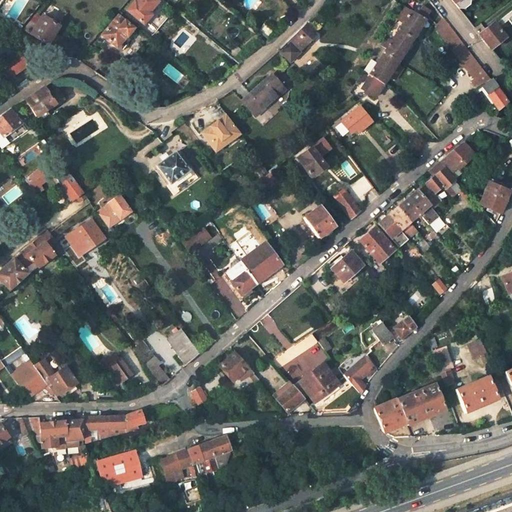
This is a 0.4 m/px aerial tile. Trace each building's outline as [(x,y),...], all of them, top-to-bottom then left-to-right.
[(145,15),(156,3),(152,0),(134,0),(125,11),(142,26),(148,18),(145,15)] [(450,0),(457,8),(463,10),(471,5),(471,1),(469,0),(450,0)] [(404,5),(379,43),(386,47),(410,10),(404,5)] [(375,97),(383,85),(398,61),(430,11),(422,6),(417,14),(410,10),(386,47),(375,64),(370,60),(355,83),(375,97)] [(494,25),(480,37),(492,53),(507,41),(508,43),(511,39),(511,12),(495,26),(494,25)] [(47,46),(58,28),(42,17),(36,26),(30,21),(23,30),(47,46)] [(117,17),(100,37),(114,49),(115,49),(120,52),(126,45),(122,42),(132,30),(117,17)] [(276,32),(265,23),(258,32),(268,40),(276,32)] [(288,64),(313,40),(309,36),(312,33),(304,25),(291,39),(277,52),(288,64)] [(507,103),(449,27),(442,32),(440,30),(437,32),(497,110),(507,103)] [(249,56),(237,47),(229,56),(238,64),(249,56)] [(94,72),(105,62),(93,54),(82,64),(94,72)] [(230,72),(220,59),(210,66),(221,79),(230,72)] [(334,80),(325,70),(319,76),(328,86),(334,80)] [(10,85),(17,78),(10,71),(3,77),(10,85)] [(271,76),(240,102),(254,118),(284,92),(271,76)] [(44,88),(25,101),(36,118),(54,106),(55,107),(64,101),(57,90),(48,96),(44,88)] [(358,108),(340,122),(347,132),(356,125),(360,130),(370,123),(358,108)] [(27,132),(10,111),(0,117),(0,133),(9,145),(27,132)] [(226,115),(212,125),(215,128),(228,119),(226,115)] [(228,119),(215,128),(212,125),(204,132),(201,134),(213,151),(225,142),(226,144),(239,134),(228,119)] [(319,139),(329,132),(326,128),(316,135),(319,139)] [(450,175),(471,156),(460,143),(438,162),(450,175)] [(293,158),(308,176),(313,172),(313,174),(323,167),(308,147),(293,158)] [(157,168),(170,185),(188,172),(174,154),(157,168)] [(80,190),(56,155),(51,159),(54,164),(48,168),(69,197),(80,190)] [(433,178),(442,188),(445,191),(455,183),(443,169),(433,178)] [(263,186),(272,179),(267,173),(259,180),(263,186)] [(34,178),(27,183),(37,195),(43,190),(34,178)] [(433,178),(417,191),(426,201),(442,188),(433,178)] [(508,192),(488,183),(478,205),(499,214),(508,192)] [(359,212),(341,189),(331,196),(350,220),(359,212)] [(88,200),(80,190),(69,197),(77,209),(88,200)] [(127,208),(116,193),(101,204),(104,208),(97,213),(108,230),(125,218),(123,215),(125,213),(124,211),(127,208)] [(406,201),(419,215),(421,213),(431,225),(440,218),(430,206),(428,207),(416,193),(406,201)] [(56,205),(47,194),(41,199),(50,210),(56,205)] [(419,215),(406,201),(396,209),(408,224),(419,215)] [(332,227),(317,207),(302,219),(316,239),(332,227)] [(386,218),(399,232),(408,224),(396,209),(386,218)] [(376,227),(388,241),(399,232),(386,218),(376,227)] [(87,220),(66,235),(78,252),(99,236),(87,220)] [(188,253),(207,238),(198,227),(179,241),(188,253)] [(62,249),(49,232),(48,230),(34,241),(17,256),(26,268),(33,264),(36,268),(53,257),(52,256),(52,255),(54,253),(54,254),(62,249)] [(358,242),(378,266),(392,253),(373,230),(358,242)] [(238,262),(255,285),(272,273),(256,250),(238,262)] [(348,253),(328,269),(341,284),(360,268),(348,253)] [(14,258),(0,270),(0,280),(8,291),(27,274),(14,258)] [(228,269),(234,278),(229,282),(240,296),(255,285),(238,262),(228,269)] [(511,292),(511,270),(500,276),(507,295),(511,292)] [(475,312),(485,308),(480,294),(469,299),(475,312)] [(408,317),(394,328),(400,337),(415,326),(408,317)] [(379,322),(368,330),(379,346),(390,338),(379,322)] [(198,354),(180,329),(166,339),(185,366),(198,354)] [(477,339),(467,344),(472,359),(479,356),(484,368),(491,366),(486,353),(484,354),(477,339)] [(335,356),(326,344),(321,347),(330,359),(335,356)] [(453,368),(445,346),(432,351),(440,373),(453,368)] [(0,348),(0,361),(2,365),(9,360),(1,348),(0,348)] [(219,365),(232,380),(243,371),(245,373),(248,370),(234,352),(219,365)] [(375,369),(363,357),(343,375),(358,396),(365,387),(359,381),(365,375),(366,376),(375,369)] [(169,380),(158,365),(160,364),(156,358),(144,366),(160,387),(169,380)] [(119,360),(105,370),(117,386),(130,376),(119,360)] [(76,383),(66,368),(52,378),(50,376),(53,374),(45,361),(35,368),(40,375),(48,387),(56,397),(76,383)] [(337,384),(321,364),(298,382),(314,402),(337,384)] [(511,368),(503,372),(511,393),(511,368)] [(444,387),(453,384),(449,371),(440,375),(444,387)] [(248,385),(256,379),(252,373),(243,379),(248,385)] [(34,379),(43,391),(48,387),(40,375),(34,379)] [(495,399),(485,376),(453,389),(463,412),(495,399)] [(271,395),(287,413),(304,398),(288,381),(271,395)] [(444,410),(433,383),(396,399),(406,424),(407,426),(444,410)] [(206,400),(199,387),(191,391),(198,404),(206,400)] [(373,410),(384,432),(406,424),(396,399),(375,407),(373,410)] [(135,426),(144,423),(139,412),(124,417),(128,432),(137,429),(135,426)] [(95,441),(128,432),(124,417),(84,418),(84,444),(89,442),(89,431),(95,431),(95,441)] [(15,419),(22,436),(32,433),(27,419),(15,419)] [(32,433),(35,440),(40,439),(42,450),(56,448),(55,440),(62,439),(60,422),(39,425),(38,419),(27,419),(32,433)] [(82,440),(81,420),(60,422),(62,439),(63,442),(82,440)] [(340,428),(341,453),(363,452),(362,426),(340,428)] [(213,457),(229,451),(224,437),(208,443),(213,457)] [(213,457),(208,443),(197,447),(206,472),(211,486),(220,474),(213,457)] [(206,472),(197,447),(186,451),(191,465),(195,476),(206,472)] [(191,465),(186,451),(168,458),(173,471),(181,468),(188,466),(191,465)] [(140,477),(133,452),(96,462),(99,472),(96,473),(97,476),(100,475),(102,482),(110,486),(140,477)] [(168,458),(160,461),(169,485),(178,482),(177,480),(173,471),(168,458)] [(177,480),(184,477),(181,468),(173,471),(177,480)]
